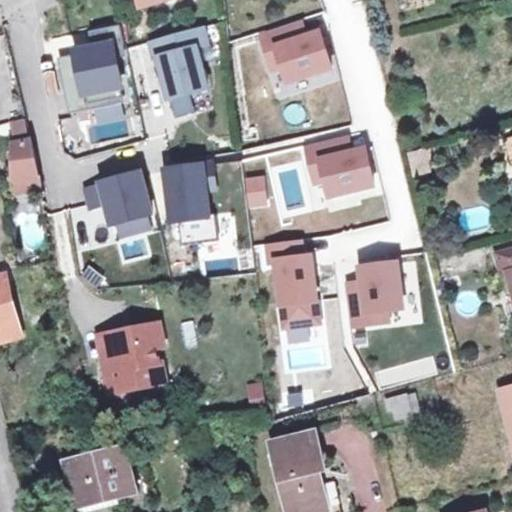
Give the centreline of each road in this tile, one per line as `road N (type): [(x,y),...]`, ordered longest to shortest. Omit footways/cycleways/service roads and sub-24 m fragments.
road 1 (residential): [(330,0),(379,134),(399,224),(386,237),(328,247)]
road 2 (residential): [(15,0),(49,159),(81,175),(150,163)]
